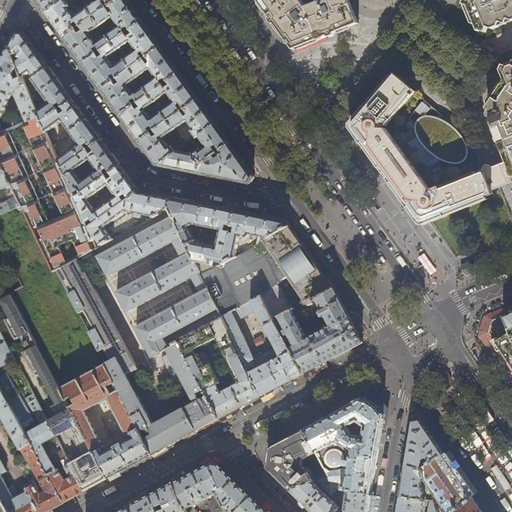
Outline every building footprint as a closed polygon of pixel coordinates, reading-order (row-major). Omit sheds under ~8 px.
[(37,0),(38,1),(47,13),(65,0),(37,0)] [(99,0),(75,17),(69,8),(74,4),(74,2),(72,0),(65,0),(47,13),(53,22),(64,38),(118,0),(99,0)] [(71,46),(83,64),(142,22),(130,6),(126,0),(118,0),(64,38),(71,46)] [(257,0),(283,35),(294,50),(340,31),(359,23),(349,0),(322,0),(306,7),(301,0),(257,0)] [(511,0),(464,0),(463,4),(468,6),(479,31),(481,30),(485,32),(488,27),(493,29),(498,26),(500,23),(506,20),(511,18),(511,0)] [(95,80),(102,90),(161,48),(153,38),(142,22),(83,64),(95,80)] [(10,46),(18,66),(21,71),(25,81),(30,78),(31,75),(29,73),(31,72),(35,78),(49,68),(38,52),(24,32),(16,33),(13,39),(10,46)] [(0,134),(5,132),(0,121),(0,118),(12,95),(15,94),(28,122),(40,116),(38,112),(25,81),(21,71),(17,73),(19,78),(16,79),(14,75),(18,66),(10,46),(0,66),(0,134)] [(109,100),(121,116),(179,74),(167,57),(161,48),(102,90),(109,100)] [(511,65),(508,67),(503,65),(501,69),(505,80),(502,85),(487,108),(489,111),(488,112),(488,113),(488,114),(489,117),(491,118),(493,122),(491,123),(492,126),(508,163),(511,173),(511,65)] [(49,68),(35,78),(33,80),(50,103),(38,112),(40,116),(43,122),(73,100),(64,88),(49,68)] [(492,190),(493,190),(497,189),(499,188),(506,185),(511,182),(511,173),(508,163),(492,169),(491,167),(489,166),(488,166),(487,166),(486,167),(485,168),(484,168),(484,170),(481,164),(429,185),(402,149),(407,145),(409,143),(409,142),(410,140),(409,139),(403,132),(397,126),(405,116),(422,96),(394,72),(351,123),(350,125),(350,128),(351,129),(387,178),(421,225),(424,224),(428,223),(487,199),(486,196),(493,193),(492,190)] [(140,142),(169,120),(198,100),(189,87),(179,74),(121,116),(133,133),(140,142)] [(80,111),(73,100),(43,122),(47,132),(63,121),(65,125),(64,126),(66,129),(68,128),(71,132),(87,120),(80,111)] [(210,116),(198,100),(169,120),(175,128),(188,120),(194,129),(193,130),(198,138),(216,125),(210,116)] [(488,166),(489,166),(483,165),(473,142),(426,100),(410,119),(405,116),(397,126),(403,132),(409,139),(410,140),(409,142),(409,143),(407,145),(402,149),(429,185),(481,164),(484,170),(484,168),(485,168),(486,167),(487,166),(488,166)] [(43,122),(40,116),(28,122),(25,123),(66,212),(48,221),(6,132),(5,132),(0,134),(0,162),(0,163),(20,202),(54,272),(62,268),(78,259),(98,248),(89,227),(76,198),(63,168),(59,160),(47,132),(43,122)] [(87,120),(71,132),(80,144),(59,160),(63,168),(102,140),(94,130),(87,120)] [(175,128),(169,120),(140,142),(151,157),(156,165),(160,165),(177,153),(171,145),(169,147),(162,137),(175,128)] [(223,134),(216,125),(198,138),(202,143),(204,142),(207,146),(201,150),(200,149),(193,154),(177,153),(160,165),(199,173),(201,165),(218,152),(221,150),(230,144),(223,134)] [(63,168),(76,198),(120,166),(109,150),(102,140),(63,168)] [(236,152),(230,144),(221,150),(223,154),(221,155),(218,152),(201,165),(199,173),(213,176),(225,179),(250,184),(252,180),(254,177),(236,152)] [(0,214),(17,206),(17,204),(20,202),(0,163),(0,214)] [(76,198),(89,227),(139,192),(132,182),(120,166),(76,198)] [(150,194),(139,192),(89,227),(98,248),(114,239),(106,227),(128,211),(156,216),(169,208),(172,198),(150,194)] [(191,202),(172,198),(169,208),(183,236),(188,246),(196,242),(189,227),(193,224),(199,226),(203,205),(191,202)] [(214,207),(203,205),(199,226),(220,230),(217,246),(196,242),(188,246),(191,252),(195,261),(212,265),(213,260),(226,262),(235,211),(214,207)] [(98,256),(105,269),(109,276),(127,266),(163,246),(174,241),(183,236),(169,208),(156,216),(160,223),(98,256)] [(260,216),(235,211),(226,262),(236,257),(240,236),(242,236),(241,241),(249,242),(250,234),(259,236),(257,245),(264,240),(289,226),(287,223),(286,221),(260,216)] [(305,302),(307,301),(316,297),(332,288),(318,268),(289,226),(264,240),(287,277),(305,302)] [(174,241),(182,257),(191,252),(188,246),(183,236),(174,241)] [(277,284),(287,277),(264,240),(257,245),(236,257),(226,262),(201,274),(208,289),(221,317),(261,296),(274,320),(292,310),(295,309),(277,284)] [(192,277),(200,273),(195,261),(191,252),(182,257),(117,292),(128,312),(147,302),(183,282),(186,280),(192,277)] [(106,364),(141,431),(153,425),(149,417),(130,382),(125,371),(128,369),(136,366),(116,329),(89,278),(78,259),(62,268),(74,291),(69,295),(79,314),(85,311),(95,330),(89,333),(100,352),(106,349),(113,361),(106,364)] [(472,265),(462,270),(464,274),(467,276),(474,273),(474,269),(472,265)] [(192,277),(186,280),(195,296),(200,293),(208,289),(201,274),(200,273),(192,277)] [(325,315),(330,326),(349,316),(335,291),(334,287),(332,288),(316,297),(307,301),(309,305),(306,306),(312,317),(320,313),(322,317),(325,315)] [(221,317),(208,289),(200,293),(195,296),(191,298),(155,318),(137,328),(152,357),(167,349),(169,353),(181,347),(177,340),(222,318),(221,317)] [(48,421),(56,436),(61,434),(65,432),(79,424),(61,389),(11,293),(0,300),(0,301),(10,320),(6,322),(16,342),(21,339),(28,352),(24,355),(33,373),(37,371),(56,405),(52,407),(57,417),(53,419),(48,421)] [(283,385),(304,374),(274,320),(261,296),(221,317),(222,318),(260,397),(283,385)] [(487,330),(490,320),(511,311),(511,307),(486,318),(484,325),(484,326),(481,333),(498,358),(504,354),(487,330)] [(362,342),(349,316),(330,326),(307,338),(292,310),(274,320),(304,374),(329,360),(362,342)] [(511,311),(490,320),(487,330),(504,354),(511,366),(511,311)] [(207,396),(219,420),(239,409),(260,397),(222,318),(177,340),(181,347),(207,396)] [(0,367),(15,360),(0,332),(0,367)] [(207,396),(181,347),(169,353),(161,357),(180,394),(187,389),(193,399),(195,403),(178,412),(168,417),(153,425),(141,431),(153,455),(181,440),(190,435),(219,420),(207,396)] [(142,460),(152,455),(153,455),(141,431),(106,364),(61,389),(79,424),(94,451),(108,478),(142,460)] [(7,373),(0,376),(0,382),(22,422),(31,417),(7,373)] [(0,493),(10,511),(45,511),(65,502),(49,473),(27,433),(22,422),(0,382),(0,493)] [(40,425),(27,433),(49,473),(65,502),(79,494),(86,490),(77,474),(71,463),(63,449),(57,453),(70,477),(64,480),(58,469),(56,470),(42,444),(56,436),(48,421),(36,399),(28,403),(40,425)] [(318,452),(354,433),(358,436),(348,490),(371,494),(371,490),(378,454),(384,414),(382,411),(366,400),(363,399),(358,401),(337,413),(326,418),(305,430),(318,452)] [(428,464),(443,454),(440,450),(420,420),(413,421),(408,451),(405,466),(421,469),(423,468),(421,467),(423,458),(426,458),(427,457),(429,460),(427,462),(428,464)] [(304,460),(318,452),(305,430),(301,432),(270,448),(269,457),(267,468),(291,491),(297,487),(313,482),(315,481),(311,472),(303,467),(304,460)] [(354,433),(318,452),(331,476),(331,487),(348,490),(358,436),(354,433)] [(108,478),(94,451),(80,458),(76,461),(71,463),(77,474),(86,490),(90,488),(108,479),(108,478)] [(472,497),(443,454),(428,464),(423,468),(421,469),(424,477),(424,478),(448,511),(482,511),(479,506),(473,497),(472,497)] [(266,511),(265,507),(260,502),(256,498),(252,494),(248,490),(220,463),(212,462),(209,464),(191,473),(174,482),(185,510),(193,506),(217,494),(223,506),(228,511),(266,511)] [(424,477),(421,469),(405,466),(403,480),(400,496),(424,500),(425,500),(426,495),(423,494),(423,491),(422,488),(420,487),(422,478),(424,477)] [(156,492),(128,507),(130,511),(185,511),(185,510),(174,482),(156,492)] [(339,508),(313,482),(297,487),(291,491),(305,505),(312,511),(334,511),(338,509),(339,508)] [(367,511),(371,494),(348,490),(345,508),(346,511),(340,511),(338,509),(334,511),(367,511)] [(10,511),(0,493),(0,511),(10,511)] [(423,504),(424,500),(400,496),(398,511),(397,511),(424,511),(426,505),(423,504)] [(428,511),(436,511),(432,501),(431,501),(428,511)]
